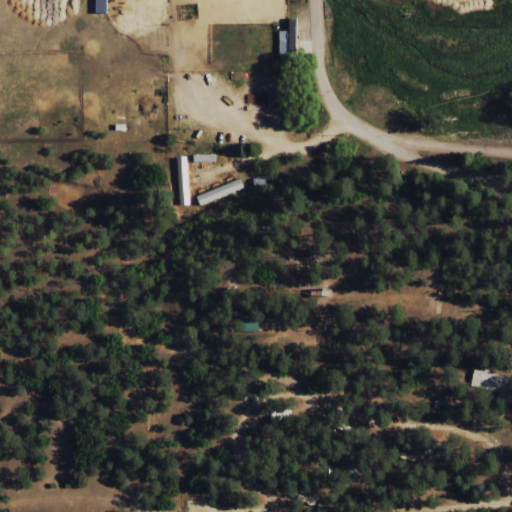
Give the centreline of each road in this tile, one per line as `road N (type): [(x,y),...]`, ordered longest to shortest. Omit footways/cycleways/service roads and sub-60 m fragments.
road 1 (residential): [(511,502),(498,452),(481,436),(370,425),(316,408),(257,416),(235,438),(241,470),(274,511)]
road 2 (residential): [(511,188),(393,150),(347,120),(324,87),(315,0)]
road 3 (residential): [(511,152),(373,139)]
